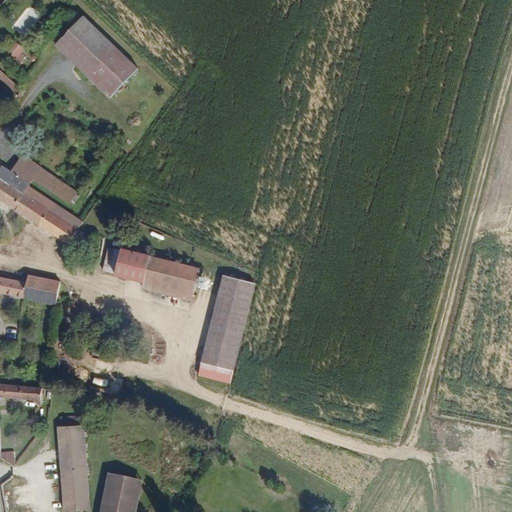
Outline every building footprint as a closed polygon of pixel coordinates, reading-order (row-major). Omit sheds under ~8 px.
[(114,102),(142,72),(89,19),(59,47),(114,102)] [(25,49),(16,41),(6,53),(15,60),(25,49)] [(0,77),(10,87),(14,82),(0,68),(0,77)] [(10,87),(21,97),(25,93),(14,82),(10,87)] [(70,205),(79,193),(27,155),(18,167),(36,180),(70,205)] [(34,185),(32,184),(15,172),(1,162),(2,159),(0,157),(0,183),(5,177),(28,193),(33,187),(34,185)] [(32,184),(36,180),(18,167),(15,172),(32,184)] [(0,196),(73,249),(83,234),(53,212),(28,193),(5,177),(0,183),(0,196)] [(53,212),(58,205),(33,187),(28,193),(53,212)] [(73,249),(80,254),(90,239),(83,234),(73,249)] [(147,292),(159,295),(170,263),(125,252),(125,256),(111,253),(106,274),(120,277),(119,280),(148,287),(147,292)] [(159,295),(196,304),(203,271),(170,263),(159,295)] [(0,295),(29,302),(32,286),(3,280),(2,269),(0,270),(0,295)] [(208,364),(239,371),(260,283),(228,276),(208,364)] [(29,302),(61,308),(65,286),(34,279),(32,286),(29,302)] [(205,377),(237,384),(239,371),(208,364),(205,377)] [(43,412),(46,413),(49,394),(0,387),(0,401),(43,408),(43,412)] [(65,511),(93,511),(90,430),(86,430),(86,421),(64,422),(65,432),(63,432),(65,511)] [(14,467),(17,467),(17,455),(2,455),(2,462),(14,467)] [(105,511),(141,511),(146,485),(111,479),(105,511)]
